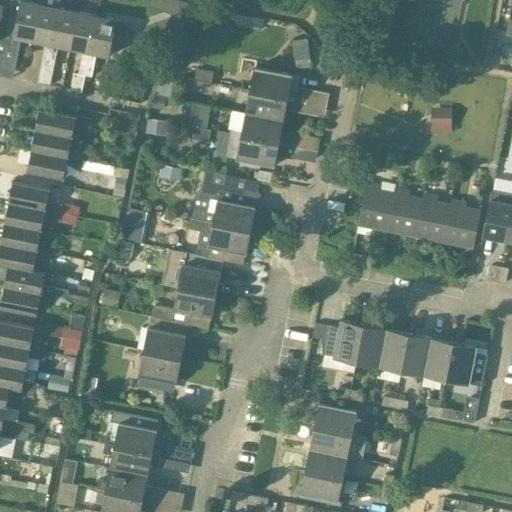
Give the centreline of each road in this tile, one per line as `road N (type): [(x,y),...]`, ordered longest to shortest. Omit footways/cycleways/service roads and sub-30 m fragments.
road 1 (residential): [(195,511),(205,452),(220,443),(241,352),(266,356),(284,272),(301,276)]
road 2 (residential): [(301,276),(453,306),(509,295)]
road 3 (residential): [(0,83),(125,106)]
